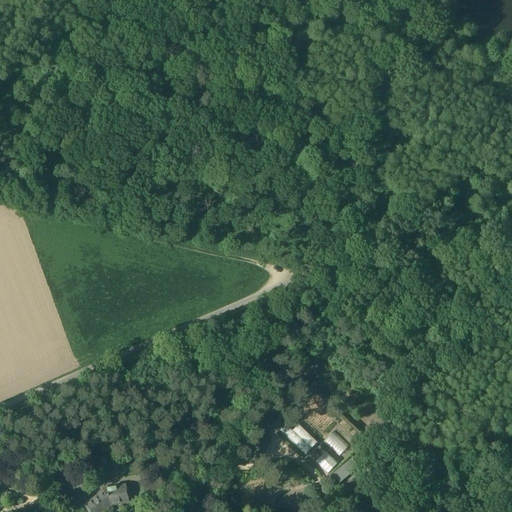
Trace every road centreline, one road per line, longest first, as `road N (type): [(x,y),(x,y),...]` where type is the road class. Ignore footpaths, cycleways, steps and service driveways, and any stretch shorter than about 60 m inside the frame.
road 1 (track): [(299,286),(0,410)]
road 2 (track): [(428,0),(299,286)]
road 3 (track): [(338,511),(310,459),(274,455),(244,467),(218,452),(141,479),(138,511)]
road 4 (track): [(511,440),(317,290),(299,286)]
road 5 (track): [(299,286),(194,511)]
